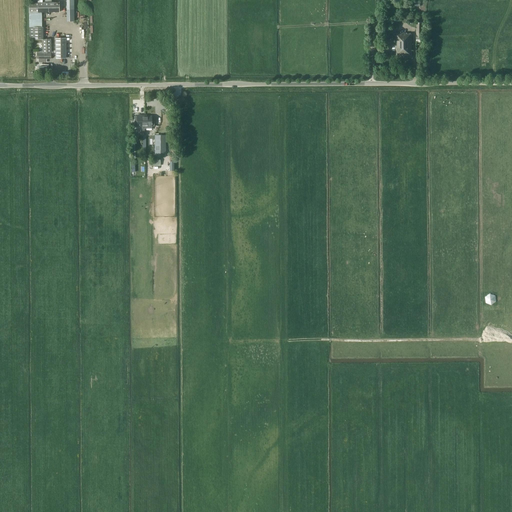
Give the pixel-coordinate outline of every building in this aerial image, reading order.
[(29,2),(29,40),(42,39),(42,27),(42,12),(59,12),(59,2),(29,2)] [(417,22),(416,33),(422,33),(426,33),(426,23),(417,22)] [(396,56),(412,55),(411,33),(407,34),(407,33),(395,33),(395,48),(393,48),(393,51),(396,51),(396,56)] [(56,58),(66,58),(66,38),(55,38),(56,58)] [(50,39),(42,39),(43,51),(39,51),(39,59),(51,58),(50,39)] [(154,117),(152,117),(152,116),(141,116),(141,115),(137,115),(137,116),(135,116),(135,126),(142,126),(142,128),(152,128),(152,126),(154,126),(154,117)] [(155,146),(166,146),(166,135),(155,135),(155,146)] [(155,146),(155,156),(155,157),(160,157),(166,157),(166,146),(155,146)] [(151,166),(160,166),(160,160),(160,157),(155,157),(155,156),(151,156),(151,166)]
